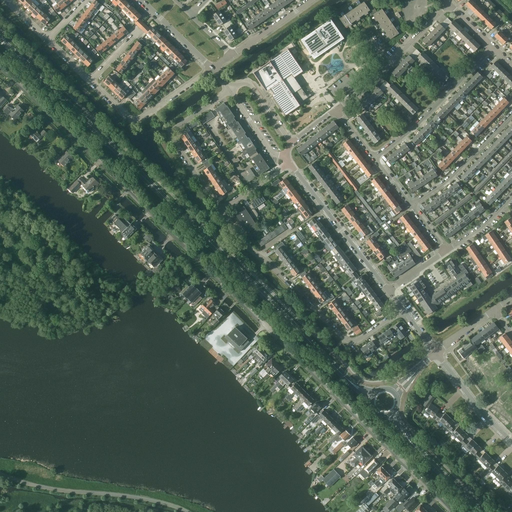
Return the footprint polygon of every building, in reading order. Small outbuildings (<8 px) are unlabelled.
[(31,0),(26,0),(23,4),(25,6),(27,8),(28,8),(33,2),(31,0)] [(57,0),(56,1),(58,4),(62,9),(67,5),(62,0),(57,0)] [(102,5),(95,0),(94,0),(91,4),(97,9),(99,10),(102,5)] [(122,0),(118,5),(122,9),(128,3),(126,1),(126,0),(125,0),(122,0)] [(224,0),(223,0),(216,6),(215,6),(218,9),(227,3),(224,0)] [(288,4),(285,0),(278,0),(276,2),(281,9),(288,4)] [(470,9),(475,4),(470,0),(469,0),(465,4),(470,9)] [(33,2),(28,8),(28,9),(29,11),(30,10),(32,12),(38,6),(33,2)] [(281,9),(276,2),(271,6),(275,12),(281,9)] [(370,10),(390,39),(399,33),(382,9),(377,12),(370,2),(366,5),(364,2),(339,19),(345,28),(370,10)] [(129,4),(128,3),(122,9),(127,13),(132,7),(130,5),(131,5),(129,3),(129,4)] [(58,13),(62,9),(58,4),(53,7),(58,13)] [(97,9),(91,4),(88,9),(93,13),(97,9)] [(474,13),(479,8),(475,4),(470,9),(474,13)] [(38,6),(32,12),(34,15),(36,17),(36,16),(36,17),(42,11),(44,9),(40,5),(38,6)] [(270,16),(275,12),(271,6),(265,9),(270,16)] [(133,8),(132,7),(127,13),(131,17),(137,11),(135,10),(135,9),(134,8),(133,8)] [(478,17),(483,12),(479,8),(474,13),(478,17)] [(93,13),(88,9),(84,14),(90,18),(92,20),(96,15),(93,13)] [(265,20),(270,16),(265,9),(260,13),(265,20)] [(42,11),(36,17),(37,17),(37,18),(38,19),(39,19),(41,21),(47,15),(42,11)] [(138,12),(137,11),(131,17),(136,22),(135,23),(137,25),(141,21),(139,19),(142,16),(139,14),(140,13),(138,12)] [(216,20),(223,16),(219,11),(213,15),(216,20)] [(47,15),(41,21),(43,23),(43,24),(44,25),(45,25),(51,19),(49,17),(51,14),(50,12),(47,15)] [(483,21),(487,16),(483,12),(478,17),(483,21)] [(260,23),(265,20),(260,13),(256,16),(255,16),(260,23)] [(90,18),(84,14),(81,19),(86,23),(90,18)] [(255,27),(260,23),(255,16),(256,16),(255,15),(252,16),(253,18),(250,20),(255,27)] [(224,26),(231,22),(229,19),(226,21),(223,16),(216,20),(220,25),(222,24),(224,26)] [(487,25),(492,20),(487,16),(483,21),(487,25)] [(86,23),(81,19),(77,23),(82,28),(86,23)] [(316,30),(301,40),(310,52),(311,55),(314,59),(324,52),(326,51),(329,49),(327,47),(333,43),(335,45),(339,42),(344,38),(342,35),(341,34),(337,29),(336,28),(331,19),(326,23),(322,26),(317,29),(316,30)] [(250,30),(255,27),(250,20),(245,24),(250,30)] [(452,22),(449,25),(448,26),(452,30),(458,25),(454,20),(452,22)] [(496,24),(492,20),(487,25),(491,29),(493,27),(495,29),(499,25),(497,23),(496,24)] [(227,36),(233,31),(230,26),(233,24),(231,22),(224,26),(226,29),(223,31),(227,36)] [(82,28),(77,23),(73,28),(79,32),(82,28)] [(445,29),(440,25),(440,24),(435,28),(441,34),(444,30),(445,29)] [(457,34),(462,29),(458,25),(452,30),(450,33),(451,35),(454,32),(457,34)] [(124,26),(119,30),(123,36),(128,32),(124,27),(124,26)] [(150,30),(148,27),(144,32),(146,34),(147,33),(152,37),(157,31),(155,29),(156,29),(154,27),(154,28),(153,27),(150,30)] [(117,28),(113,32),(114,34),(119,39),(123,36),(119,30),(117,28)] [(441,34),(435,28),(431,33),(436,38),(441,34)] [(467,33),(462,29),(457,34),(461,39),(467,33)] [(152,37),(150,39),(154,43),(156,42),(162,36),(160,33),(158,32),(157,31),(152,37)] [(231,41),(237,37),(233,31),(227,36),(231,41)] [(498,32),(494,36),(499,40),(503,35),(505,33),(504,32),(502,33),(499,31),(498,32)] [(63,43),(66,45),(74,36),(77,33),(75,32),(73,35),(72,35),(69,37),(67,35),(61,41),(62,41),(61,42),(63,43)] [(436,38),(431,33),(427,37),(432,42),(436,38)] [(471,38),(467,33),(461,39),(466,43),(471,38)] [(503,35),(499,40),(503,44),(508,39),(505,37),(507,35),(505,33),(503,35)] [(114,34),(110,38),(114,43),(119,39),(114,34)] [(163,36),(162,36),(156,42),(160,46),(166,40),(164,38),(165,37),(163,36)] [(432,42),(427,37),(422,41),(428,47),(431,44),(433,46),(434,45),(432,42)] [(72,38),(66,45),(68,47),(67,48),(69,49),(70,49),(70,50),(76,44),(73,41),(74,40),(72,38)] [(110,38),(105,41),(109,47),(114,43),(110,38)] [(475,42),(471,38),(466,43),(470,47),(475,42)] [(167,41),(166,40),(160,46),(165,50),(171,44),(169,42),(167,40),(167,41)] [(105,41),(100,45),(105,50),(109,47),(105,41)] [(135,44),(134,46),(139,50),(141,51),(145,47),(144,46),(137,41),(135,44)] [(480,46),(475,42),(470,47),(474,52),(480,46)] [(292,43),(288,45),(293,54),(297,52),(292,43)] [(75,54),(80,48),(76,44),(70,50),(71,50),(70,51),(72,52),(75,54)] [(169,54),(175,48),(173,46),(172,45),(171,45),(171,44),(165,50),(169,54)] [(100,45),(96,49),(100,54),(105,50),(100,45)] [(134,46),(130,51),(136,55),(139,50),(134,46)] [(79,58),(85,52),(80,48),(75,54),(77,56),(76,57),(78,58),(79,58)] [(176,49),(175,48),(169,54),(174,59),(179,53),(177,51),(178,50),(176,49)] [(288,49),(253,73),(263,86),(266,91),(270,89),(274,94),(271,95),(285,116),(300,105),(299,104),(311,96),(309,93),(308,94),(306,95),(303,90),(305,88),(303,87),(303,86),(301,88),(294,77),(303,71),(288,49)] [(130,51),(127,55),(132,59),(136,55),(130,51)] [(83,62),(89,56),(85,52),(79,58),(80,59),(79,59),(81,61),(81,60),(83,62)] [(419,56),(418,57),(422,62),(427,56),(423,52),(421,54),(419,56)] [(174,59),(171,62),(176,66),(177,64),(180,68),(181,68),(187,61),(184,58),(184,57),(182,55),(181,53),(180,54),(179,53),(174,59)] [(127,55),(123,60),(129,64),(132,59),(127,55)] [(409,55),(405,60),(410,65),(414,61),(410,56),(409,55)] [(94,61),(89,56),(83,62),(86,65),(85,65),(87,67),(87,66),(88,67),(94,61)] [(422,62),(420,64),(422,66),(424,63),(426,66),(432,60),(427,56),(422,62)] [(123,60),(120,65),(125,69),(127,70),(129,68),(127,67),(129,64),(123,60)] [(405,60),(400,64),(406,69),(408,71),(412,67),(410,65),(405,60)] [(432,60),(426,66),(431,70),(436,65),(432,60)] [(500,65),(496,61),(491,66),(495,70),(500,65)] [(400,64),(396,68),(401,74),(406,69),(400,64)] [(120,65),(116,70),(121,74),(125,69),(120,65)] [(436,65),(431,70),(435,74),(440,69),(436,65)] [(504,70),(500,65),(495,70),(499,75),(504,70)] [(169,68),(165,72),(170,78),(173,76),(175,75),(174,74),(175,73),(169,68)] [(396,68),(392,73),(397,78),(401,74),(396,68)] [(435,74),(433,77),(435,79),(437,81),(438,80),(440,79),(445,73),(440,69),(435,74)] [(508,74),(504,70),(499,75),(503,79),(508,74)] [(165,72),(160,77),(166,82),(167,82),(169,81),(168,80),(170,78),(165,72)] [(478,72),(473,77),(478,82),(483,77),(478,72)] [(440,79),(438,80),(442,85),(444,83),(449,77),(445,73),(440,79)] [(511,78),(511,77),(508,74),(503,79),(508,83),(511,78)] [(114,81),(116,79),(114,78),(112,79),(110,76),(104,82),(105,83),(104,83),(106,85),(106,84),(108,87),(114,81)] [(160,77),(156,81),(162,87),(164,85),(166,83),(166,82),(160,77)] [(473,77),(469,81),(474,86),(478,82),(473,77)] [(154,79),(150,83),(157,91),(158,91),(159,91),(160,89),(162,87),(156,81),(154,79)] [(119,85),(114,81),(108,87),(111,89),(110,89),(112,91),(112,90),(113,91),(119,85)] [(469,81),(465,85),(470,90),(474,86),(469,81)] [(150,83),(145,88),(147,90),(153,96),(155,93),(156,94),(157,92),(157,91),(150,83)] [(390,85),(388,87),(387,89),(391,93),(396,87),(392,83),(390,85)] [(117,95),(123,89),(119,85),(113,91),(113,92),(115,93),(117,95)] [(465,85),(461,90),(466,94),(470,90),(465,85)] [(383,92),(379,88),(378,87),(374,91),(378,96),(383,92)] [(401,92),(396,87),(391,93),(395,97),(401,92)] [(145,88),(141,92),(143,94),(149,100),(149,99),(150,100),(151,98),(153,96),(147,90),(145,88)] [(128,94),(123,89),(117,95),(120,97),(119,98),(121,99),(122,100),(128,94)] [(461,90),(457,94),(462,99),(464,96),(466,98),(468,97),(466,94),(461,90)] [(378,96),(374,91),(369,94),(373,100),(378,96)] [(405,96),(401,92),(395,97),(400,101),(405,96)] [(143,94),(139,99),(144,105),(147,102),(147,103),(149,101),(148,101),(149,100),(143,94)] [(373,100),(369,94),(364,98),(369,104),(373,100)] [(457,94),(453,98),(458,103),(462,99),(457,94)] [(409,100),(405,96),(400,101),(404,106),(409,100)] [(369,104),(364,98),(359,102),(364,108),(369,104)] [(453,98),(449,102),(453,107),(454,108),(456,106),(455,105),(458,103),(453,98)] [(504,98),(500,102),(505,107),(509,103),(504,98)] [(139,99),(134,103),(140,109),(141,109),(143,107),(142,107),(144,105),(139,99)] [(414,104),(409,100),(404,106),(408,110),(409,110),(414,104)] [(443,108),(442,108),(447,113),(448,112),(453,107),(449,102),(443,108)] [(501,111),(505,107),(500,102),(496,106),(501,111)] [(226,106),(224,103),(215,109),(221,118),(230,111),(227,106),(226,106)] [(418,109),(414,104),(409,110),(408,110),(407,111),(409,113),(410,112),(413,114),(418,109)] [(7,105),(2,110),(5,112),(8,115),(9,114),(15,120),(20,115),(19,115),(23,110),(18,105),(12,111),(9,108),(10,107),(7,105)] [(496,115),(501,111),(496,106),(491,110),(496,115)] [(442,109),(436,115),(441,120),(447,113),(442,108),(442,109)] [(492,120),(496,115),(491,110),(487,115),(492,120)] [(230,111),(221,118),(219,119),(225,127),(235,120),(233,118),(234,117),(230,111)] [(360,124),(366,119),(362,114),(356,119),(358,121),(358,122),(359,123),(360,124)] [(436,115),(432,119),(437,124),(441,120),(436,115)] [(488,124),(492,120),(487,115),(483,119),(488,124)] [(364,129),(370,124),(366,119),(360,124),(362,126),(362,127),(363,128),(364,129)] [(432,119),(428,123),(433,128),(435,126),(437,128),(439,126),(437,124),(432,119)] [(484,128),(488,124),(483,119),(479,123),(484,128)] [(236,122),(235,120),(225,127),(230,135),(241,127),(237,122),(236,122)] [(334,121),(329,125),(334,131),(339,127),(334,121)] [(428,123),(424,127),(429,132),(433,128),(428,123)] [(480,132),(484,128),(479,123),(475,127),(480,132)] [(368,133),(374,129),(370,124),(364,129),(366,131),(365,131),(366,133),(367,133),(368,133)] [(334,131),(329,125),(325,128),(329,134),(334,131)] [(181,137),(181,138),(182,139),(183,139),(184,142),(191,137),(193,136),(193,135),(190,130),(188,127),(181,132),(183,135),(181,136),(181,137)] [(245,133),(241,127),(230,135),(236,143),(237,142),(246,136),(244,134),(245,133)] [(424,127),(420,132),(425,136),(429,132),(424,127)] [(476,137),(480,132),(475,127),(471,132),(474,134),(476,137)] [(36,132),(37,131),(34,128),(28,134),(37,142),(39,144),(44,139),(43,138),(47,133),(44,130),(39,135),(36,132)] [(329,134),(325,128),(320,132),(325,138),(329,134)] [(371,138),(377,134),(374,129),(368,133),(369,136),(370,138),(371,138)] [(325,138),(320,132),(315,135),(320,141),(325,138)] [(420,132),(416,136),(421,141),(425,136),(420,132)] [(505,132),(501,136),(506,141),(510,137),(505,132)] [(381,139),(377,134),(371,138),(373,141),(374,143),(374,142),(375,143),(381,139)] [(320,141),(315,135),(311,139),(315,145),(320,141)] [(247,138),(246,136),(237,142),(243,150),(245,148),(252,143),(248,138),(247,138)] [(416,136),(411,141),(416,145),(421,141),(416,136)] [(463,149),(467,145),(462,140),(458,136),(456,139),(459,141),(457,143),(458,145),(463,149)] [(467,136),(462,140),(467,145),(472,141),(469,139),(467,136)] [(501,136),(497,140),(502,145),(506,141),(501,136)] [(188,147),(195,142),(191,137),(184,142),(185,142),(184,143),(185,145),(186,144),(188,147)] [(315,145),(311,139),(306,142),(311,149),(315,145)] [(352,145),(348,140),(343,144),(347,149),(352,145)] [(490,147),(492,150),(495,148),(496,148),(497,150),(498,149),(502,145),(497,140),(493,144),(492,145),(490,147)] [(191,152),(198,147),(195,142),(188,147),(188,148),(189,150),(190,149),(191,152)] [(311,149),(306,142),(301,146),(306,152),(311,149)] [(256,149),(252,143),(245,148),(243,150),(241,151),(247,159),(250,157),(257,152),(255,150),(256,149)] [(410,149),(405,144),(401,147),(405,153),(410,149)] [(352,145),(347,149),(346,150),(347,152),(348,151),(350,153),(356,149),(352,145)] [(459,154),(463,149),(458,145),(454,149),(459,154)] [(200,146),(198,147),(191,152),(192,153),(191,153),(193,155),(195,157),(202,153),(200,151),(202,150),(200,146)] [(306,152),(301,146),(297,150),(301,156),(306,152)] [(405,153),(401,147),(396,151),(400,156),(405,153)] [(490,147),(485,152),(490,157),(495,152),(497,150),(496,148),(495,148),(492,150),(490,147)] [(359,154),(356,149),(350,153),(354,158),(359,154)] [(455,158),(459,154),(454,149),(450,153),(455,158)] [(400,156),(396,151),(391,155),(395,160),(400,156)] [(66,152),(61,157),(59,154),(53,160),(56,163),(58,160),(64,166),(65,165),(66,165),(66,164),(73,158),(66,152)] [(258,154),(257,152),(250,157),(251,159),(252,159),(256,164),(263,159),(259,153),(258,154)] [(485,152),(481,156),(486,161),(490,157),(485,152)] [(204,156),(202,153),(195,157),(195,158),(196,160),(197,160),(198,162),(201,160),(203,164),(209,160),(206,156),(204,155),(204,156)] [(451,162),(455,158),(450,153),(446,157),(451,162)] [(363,159),(359,154),(354,158),(357,163),(363,159)] [(395,160),(391,155),(387,158),(391,164),(395,160)] [(481,156),(477,160),(482,165),(486,161),(481,156)] [(447,166),(451,162),(446,157),(442,162),(447,166)] [(263,159),(256,164),(254,166),(260,175),(269,168),(263,159)] [(366,163),(363,159),(357,163),(361,168),(366,163)] [(477,160),(473,165),(478,169),(482,165),(477,160)] [(207,175),(214,171),(211,166),(212,165),(210,162),(205,165),(207,168),(204,170),(206,173),(205,173),(206,175),(207,175)] [(312,171),(318,167),(315,162),(309,167),(312,171)] [(443,171),(447,166),(442,162),(438,166),(443,171)] [(370,168),(366,163),(361,168),(365,172),(370,168)] [(473,165),(469,169),(474,174),(475,175),(477,175),(480,172),(479,170),(478,169),(473,165)] [(316,176),(322,171),(318,167),(312,171),(316,176)] [(247,170),(249,174),(253,179),(256,177),(250,168),(247,170)] [(374,173),(370,168),(365,172),(368,177),(374,173)] [(433,169),(429,173),(432,178),(437,175),(433,169)] [(469,169),(465,173),(470,178),(474,174),(469,169)] [(211,181),(217,176),(214,171),(207,175),(209,178),(208,178),(210,180),(211,181)] [(319,181),(325,176),(322,171),(316,176),(319,181)] [(428,182),(432,178),(429,173),(424,176),(428,182)] [(465,173),(461,177),(466,182),(468,184),(472,180),(470,178),(465,173)] [(214,186),(221,181),(217,176),(211,181),(213,183),(212,184),(213,186),(214,185),(214,186)] [(323,185),(329,181),(325,176),(319,181),(323,185)] [(423,185),(428,182),(424,176),(419,179),(423,185)] [(95,186),(98,183),(92,177),(86,183),(84,180),(81,177),(77,181),(71,188),(75,191),(81,184),(83,186),(87,190),(86,191),(86,192),(87,193),(88,193),(88,192),(89,192),(89,191),(90,191),(92,189),(92,188),(95,185),(95,186)] [(371,181),(375,186),(380,181),(377,177),(371,181)] [(279,179),(272,184),(274,187),(279,183),(283,188),(290,183),(289,182),(290,182),(288,180),(288,181),(286,178),(281,182),(279,179)] [(418,188),(423,185),(419,179),(414,183),(418,188)] [(506,188),(510,184),(505,179),(501,183),(506,188)] [(413,192),(418,188),(414,183),(412,180),(407,184),(413,192)] [(218,191),(225,186),(221,181),(214,186),(216,189),(215,189),(217,191),(217,190),(218,191)] [(326,190),(332,185),(329,181),(323,185),(326,190)] [(384,186),(380,181),(375,186),(379,190),(384,186)] [(281,190),(280,191),(281,193),(283,196),(285,195),(287,193),(293,188),(293,187),(292,185),(292,186),(290,183),(283,188),(281,190)] [(457,183),(452,186),(456,192),(461,188),(457,183)] [(502,192),(506,188),(501,183),(497,188),(502,192)] [(330,195),(336,190),(332,185),(326,190),(330,195)] [(228,191),(225,186),(218,191),(219,194),(220,196),(221,195),(221,196),(223,195),(226,198),(232,193),(230,190),(228,191)] [(388,191),(384,186),(379,190),(382,195),(388,191)] [(452,186),(447,190),(451,195),(452,195),(453,197),(456,195),(457,198),(459,196),(458,195),(458,194),(456,192),(452,186)] [(293,188),(287,193),(291,198),(297,193),(297,192),(296,190),(295,191),(293,188)] [(498,197),(502,192),(497,188),(493,192),(498,197)] [(333,199),(340,195),(336,190),(330,195),(333,199)] [(447,190),(443,193),(447,199),(451,195),(447,190)] [(391,195),(388,191),(382,195),(386,200),(391,195)] [(493,201),(498,197),(493,192),(488,196),(493,201)] [(297,193),(291,198),(295,203),(301,198),(301,197),(300,195),(299,195),(297,193)] [(443,193),(438,197),(442,203),(444,204),(448,201),(447,199),(443,193)] [(343,199),(340,195),(333,199),(337,204),(343,199)] [(395,200),(391,195),(386,200),(389,204),(395,200)] [(255,219),(256,218),(257,218),(257,217),(258,216),(258,215),(258,214),(254,208),(257,207),(257,208),(263,203),(265,201),(262,196),(260,197),(259,196),(251,201),(253,203),(246,207),(255,219)] [(489,205),(493,201),(488,196),(484,200),(489,205)] [(438,197),(433,201),(437,206),(440,204),(442,206),(444,204),(442,203),(438,197)] [(301,198),(295,203),(298,208),(305,203),(304,202),(305,202),(303,200),(301,198)] [(399,205),(395,200),(389,204),(393,209),(399,205)] [(433,201),(428,204),(433,210),(437,206),(433,201)] [(485,209),(481,204),(479,202),(474,205),(476,208),(480,213),(485,209)] [(298,208),(296,210),(298,212),(299,211),(301,214),(302,213),(309,208),(308,207),(309,207),(307,205),(305,203),(298,208)] [(428,204),(424,208),(428,213),(433,210),(428,204)] [(347,205),(341,209),(345,214),(351,209),(347,205)] [(399,205),(393,209),(391,211),(395,215),(402,209),(399,205)] [(234,213),(247,233),(257,226),(243,206),(240,208),(241,209),(237,211),(234,213)] [(301,214),(300,215),(304,220),(306,218),(313,213),(312,212),(311,210),(309,208),(302,213),(301,214)] [(475,217),(480,213),(476,208),(471,211),(475,217)] [(351,209),(345,214),(348,219),(354,214),(351,209)] [(471,220),(475,217),(471,211),(466,215),(471,220)] [(115,215),(111,219),(116,225),(120,229),(119,230),(120,230),(121,228),(124,231),(122,232),(122,233),(131,223),(131,224),(125,219),(120,214),(121,215),(118,218),(115,215)] [(354,214),(348,219),(352,223),(358,219),(354,214)] [(400,218),(403,223),(409,218),(405,214),(400,218)] [(466,224),(471,220),(466,215),(462,218),(466,224)] [(413,223),(409,218),(403,223),(407,227),(413,223)] [(461,227),(466,224),(462,218),(457,222),(461,227)] [(314,219),(309,223),(312,227),(313,225),(315,228),(313,230),(315,232),(317,230),(322,226),(319,221),(317,222),(314,219)] [(358,219),(352,223),(355,228),(361,223),(358,219)] [(390,228),(388,226),(385,221),(382,223),(380,225),(385,231),(387,230),(390,228)] [(457,231),(461,227),(457,222),(453,225),(457,231)] [(131,223),(122,233),(128,238),(137,229),(134,226),(132,223),(131,223)] [(361,223),(355,228),(359,232),(365,228),(361,223)] [(416,228),(413,223),(407,227),(411,232),(416,228)] [(365,228),(359,232),(362,237),(365,235),(367,237),(371,234),(373,232),(368,225),(365,228)] [(452,234),(457,231),(453,225),(448,229),(452,234)] [(315,232),(314,232),(318,237),(321,235),(326,231),(324,228),(325,228),(323,226),(322,226),(317,230),(315,232)] [(420,233),(416,228),(411,232),(414,237),(420,233)] [(447,238),(452,234),(448,229),(443,233),(447,238)] [(296,234),(302,242),(305,239),(299,231),(296,234)] [(321,235),(318,237),(322,242),(324,240),(330,236),(326,231),(321,235)] [(485,235),(482,237),(485,242),(488,240),(495,236),(491,231),(485,235)] [(370,246),(376,242),(378,240),(376,237),(379,234),(377,232),(372,236),(372,237),(366,242),(370,246)] [(423,237),(420,233),(414,237),(418,241),(423,237)] [(322,242),(321,242),(325,247),(328,245),(334,240),(330,236),(324,240),(322,242)] [(495,236),(488,240),(492,245),(498,240),(495,236)] [(427,242),(423,237),(418,241),(421,246),(422,246),(427,242)] [(328,245),(325,247),(329,252),(332,250),(338,245),(334,240),(328,245)] [(498,240),(492,245),(495,249),(501,245),(498,240)] [(282,242),(274,248),(275,248),(276,250),(275,251),(277,253),(277,254),(278,256),(279,256),(285,251),(287,250),(288,249),(284,245),(282,242)] [(373,251),(379,246),(376,242),(370,246),(373,251)] [(408,268),(415,263),(408,253),(411,251),(404,242),(395,249),(401,258),(408,268)] [(431,247),(427,242),(422,246),(421,246),(419,248),(421,250),(423,248),(425,251),(431,247)] [(468,251),(466,252),(467,254),(469,253),(475,249),(472,244),(466,248),(468,251)] [(144,257),(144,258),(145,259),(145,260),(146,261),(147,261),(155,253),(151,249),(153,248),(149,245),(145,249),(144,248),(142,250),(143,251),(140,253),(144,257)] [(338,245),(332,250),(336,255),(341,250),(338,245)] [(377,256),(383,251),(381,248),(383,247),(381,245),(379,246),(373,251),(377,256)] [(501,245),(495,249),(498,254),(504,250),(501,245)] [(380,260),(386,255),(388,254),(385,249),(383,251),(377,256),(380,260)] [(475,249),(469,253),(472,258),(479,253),(475,249)] [(285,251),(279,256),(281,258),(280,259),(281,261),(282,261),(283,261),(289,256),(290,255),(287,250),(285,251)] [(336,255),(334,256),(338,261),(339,260),(345,255),(341,250),(336,255)] [(504,250),(498,254),(501,259),(508,254),(504,250)] [(158,256),(155,253),(147,261),(147,262),(148,263),(149,263),(150,264),(151,264),(155,267),(157,265),(158,266),(160,264),(159,263),(163,259),(160,255),(158,256)] [(479,253),(472,258),(476,262),(482,258),(479,253)] [(508,254),(501,259),(505,264),(511,259),(508,254)] [(289,256),(283,261),(284,263),(284,264),(285,266),(286,265),(287,266),(293,261),(295,259),(291,255),(290,255),(289,256)] [(339,260),(338,261),(341,266),(343,264),(349,260),(345,255),(339,260)] [(394,277),(401,273),(393,261),(390,263),(389,261),(391,260),(389,257),(384,261),(387,265),(390,271),(394,277)] [(401,258),(394,262),(401,273),(408,268),(401,258)] [(476,262),(473,264),(475,266),(477,264),(479,267),(485,263),(482,258),(476,262)] [(293,261),(287,266),(288,268),(288,269),(289,271),(290,270),(290,271),(296,266),(299,265),(295,259),(293,261)] [(341,266),(345,271),(347,270),(353,265),(349,260),(343,264),(341,266)] [(419,277),(408,285),(409,287),(416,297),(428,314),(437,308),(435,306),(438,304),(443,301),(458,290),(466,285),(468,288),(472,284),(465,274),(468,273),(466,269),(461,272),(461,271),(459,272),(451,260),(450,260),(449,260),(446,262),(446,263),(445,264),(454,276),(456,279),(429,297),(423,289),(427,286),(422,279),(421,280),(419,277)] [(481,270),(479,271),(480,273),(482,272),(488,268),(485,263),(479,267),(481,270)] [(353,265),(347,270),(349,272),(348,273),(352,277),(354,276),(356,274),(354,271),(356,270),(353,265)] [(296,266),(290,271),(292,273),(292,274),(293,275),(294,275),(294,276),(298,273),(300,275),(304,271),(303,269),(300,271),(296,266)] [(488,268),(482,272),(485,277),(487,279),(493,275),(491,273),(492,272),(488,268)] [(150,269),(146,275),(150,278),(155,272),(150,269)] [(307,274),(305,272),(300,276),(304,280),(303,281),(304,282),(305,282),(306,283),(312,278),(310,276),(312,274),(309,272),(307,274)] [(354,276),(352,278),(352,279),(354,281),(353,282),(357,287),(359,285),(365,281),(361,276),(359,278),(357,275),(357,274),(354,276)] [(309,288),(315,283),(313,281),(315,280),(313,277),(312,278),(306,283),(308,285),(307,286),(308,287),(309,287),(309,288)] [(359,285),(358,287),(361,291),(363,290),(369,286),(365,281),(359,285)] [(313,292),(319,288),(317,285),(318,284),(317,282),(315,283),(309,288),(311,290),(311,291),(312,292),(313,292)] [(183,289),(180,292),(182,294),(187,298),(196,288),(192,284),(189,287),(187,285),(183,289)] [(363,290),(361,291),(365,296),(367,295),(372,291),(369,286),(363,290)] [(196,288),(187,298),(187,299),(187,298),(192,303),(195,300),(198,302),(202,298),(199,295),(202,293),(197,288),(196,288)] [(323,293),(319,288),(313,292),(315,295),(315,296),(316,297),(317,297),(323,293)] [(327,302),(334,297),(331,294),(329,296),(325,291),(323,293),(317,297),(319,300),(319,301),(320,302),(321,302),(322,302),(324,304),(327,302)] [(372,291),(367,295),(371,300),(376,296),(372,291)] [(376,296),(371,300),(374,305),(380,301),(376,296)] [(205,303),(201,307),(204,310),(202,313),(207,318),(210,315),(214,311),(211,308),(212,307),(213,307),(215,305),(214,304),(215,304),(210,299),(206,304),(205,303)] [(332,310),(338,305),(334,300),(328,304),(330,307),(330,308),(331,309),(332,309),(332,310)] [(380,301),(374,305),(378,310),(379,311),(375,314),(377,316),(382,313),(380,310),(382,309),(381,308),(384,305),(380,301)] [(336,315),(345,308),(341,303),(338,305),(332,310),(334,312),(334,313),(335,314),(336,314),(336,315)] [(224,313),(219,308),(213,314),(218,319),(224,313)] [(340,319),(347,314),(348,313),(345,308),(336,315),(338,317),(337,318),(339,319),(340,319)] [(347,314),(340,319),(342,322),(341,323),(342,324),(343,324),(344,324),(350,320),(347,317),(348,316),(347,314)] [(351,318),(350,320),(344,324),(346,327),(345,328),(346,329),(347,329),(348,329),(351,327),(353,329),(352,329),(354,332),(359,329),(357,326),(356,327),(352,322),(353,321),(351,318)] [(494,322),(489,326),(494,332),(496,330),(498,332),(500,331),(494,322)] [(384,333),(388,339),(390,341),(397,336),(398,337),(400,340),(407,334),(402,329),(403,328),(401,326),(398,324),(392,328),(389,329),(387,331),(384,333)] [(494,332),(489,326),(484,329),(489,335),(494,332)] [(247,338),(244,336),(235,327),(228,335),(239,346),(247,338)] [(489,335),(484,329),(480,333),(484,339),(487,337),(489,339),(491,338),(489,335)] [(218,346),(224,340),(217,333),(211,339),(218,346)] [(390,341),(384,333),(381,335),(379,337),(381,339),(378,341),(381,346),(384,344),(384,345),(390,341)] [(480,333),(475,336),(480,342),(481,341),(482,343),(485,340),(484,339),(480,333)] [(503,335),(499,338),(502,342),(508,338),(505,333),(503,335)] [(480,342),(475,336),(471,340),(473,342),(475,346),(475,345),(480,342)] [(508,338),(502,342),(506,347),(511,342),(508,338)] [(367,345),(366,345),(370,351),(376,347),(377,349),(381,346),(378,341),(374,344),(373,343),(374,343),(373,342),(372,342),(372,341),(369,343),(367,345)] [(477,348),(475,345),(475,346),(473,342),(468,346),(467,345),(468,346),(465,348),(464,347),(459,351),(464,358),(477,348)] [(251,350),(248,354),(250,356),(253,352),(256,355),(261,349),(261,348),(259,346),(258,345),(255,348),(254,348),(252,350),(251,350)] [(372,353),(370,351),(366,345),(363,347),(364,347),(361,349),(367,357),(372,353)] [(256,355),(252,358),(254,360),(255,359),(258,361),(260,359),(266,353),(261,349),(256,355)] [(224,364),(228,359),(219,351),(215,356),(224,364)] [(258,361),(257,362),(258,363),(259,364),(258,365),(260,366),(264,363),(264,362),(266,360),(266,359),(269,356),(268,355),(266,353),(260,359),(258,361)] [(470,356),(464,361),(491,398),(498,394),(470,356)] [(265,371),(261,376),(263,378),(267,373),(277,364),(275,362),(275,361),(273,359),(272,359),(267,364),(266,365),(269,367),(265,371)] [(277,364),(267,373),(270,375),(271,374),(273,377),(272,378),(274,379),(278,375),(277,373),(282,368),(281,368),(281,367),(280,366),(279,366),(277,364)] [(284,371),(279,377),(277,379),(279,381),(275,385),(278,387),(289,375),(287,374),(287,373),(285,372),(284,371)] [(290,377),(289,375),(278,387),(280,389),(283,385),(285,383),(288,385),(293,380),(292,379),(293,378),(291,377),(290,377)] [(288,396),(284,400),(286,402),(288,400),(288,399),(300,387),(298,385),(298,384),(297,383),(296,383),(290,388),(288,391),(291,394),(289,395),(288,396)] [(288,399),(288,400),(289,402),(292,399),(294,396),(296,398),(299,396),(299,397),(305,391),(304,390),(303,389),(302,389),(300,387),(288,399)] [(301,401),(294,408),(296,410),(303,403),(310,396),(308,394),(307,392),(306,392),(305,392),(305,391),(299,397),(300,397),(299,398),(301,401)] [(426,411),(425,413),(429,416),(430,414),(433,417),(433,418),(435,419),(440,413),(438,411),(439,409),(430,403),(434,398),(430,395),(430,396),(425,403),(429,406),(427,408),(426,411)] [(296,410),(295,411),(297,412),(303,406),(306,409),(314,400),(313,400),(313,399),(312,398),(310,396),(303,403),(296,410)] [(309,409),(308,410),(313,415),(315,413),(321,407),(320,406),(320,405),(319,404),(318,404),(316,402),(309,409)] [(323,420),(328,414),(328,413),(326,412),(325,412),(324,410),(319,415),(317,414),(313,418),(310,421),(313,423),(318,419),(319,420),(321,417),(323,420)] [(440,413),(435,419),(439,423),(438,424),(441,427),(443,424),(450,417),(445,413),(443,415),(440,413)] [(329,415),(328,414),(323,420),(327,424),(330,421),(331,422),(333,419),(331,417),(331,416),(329,415)] [(307,425),(310,421),(313,418),(311,416),(304,422),(307,425)] [(450,417),(443,424),(446,427),(446,430),(448,432),(454,426),(452,424),(454,422),(450,417)] [(335,421),(333,419),(331,422),(330,421),(327,424),(332,429),(337,423),(337,422),(336,421),(335,421)] [(338,424),(337,423),(332,429),(337,433),(338,435),(343,429),(340,426),(340,425),(339,424),(338,424)] [(323,425),(315,432),(317,434),(325,427),(323,425)] [(454,426),(448,432),(451,434),(452,433),(456,437),(463,430),(459,426),(456,429),(454,426)] [(340,436),(335,440),(337,442),(342,437),(345,441),(350,435),(345,430),(340,435),(340,436)] [(463,430),(456,437),(461,442),(459,443),(462,445),(467,439),(465,437),(467,435),(463,430)] [(353,437),(347,443),(345,445),(346,446),(348,444),(352,448),(357,442),(353,437)] [(467,439),(462,445),(464,448),(468,452),(470,450),(476,443),(472,439),(469,442),(467,439)] [(341,442),(335,448),(338,451),(343,445),(341,442)] [(476,443),(470,450),(474,455),(473,456),(475,458),(480,452),(478,450),(481,448),(476,443)] [(365,448),(364,448),(362,446),(353,454),(356,457),(351,462),(353,464),(368,450),(367,449),(366,449),(365,448)] [(369,453),(369,452),(368,451),(368,450),(353,464),(355,466),(360,461),(363,464),(371,456),(369,453)] [(480,452),(475,458),(477,461),(479,459),(483,463),(490,457),(485,452),(483,455),(480,452)] [(490,457),(483,463),(487,468),(486,469),(488,471),(494,466),(491,463),(494,461),(490,457)] [(374,469),(379,463),(374,458),(365,467),(370,471),(373,468),(374,469)] [(494,466),(488,471),(490,474),(492,472),(496,476),(503,469),(498,465),(496,468),(494,466)] [(382,466),(376,472),(379,474),(377,476),(379,478),(381,476),(380,476),(386,471),(382,466)] [(360,467),(353,473),(355,476),(362,469),(360,467)] [(329,487),(340,476),(333,469),(323,480),(329,487)] [(496,476),(494,478),(501,485),(501,484),(507,478),(505,476),(507,474),(503,469),(496,476)] [(374,483),(378,488),(385,481),(391,475),(386,471),(380,476),(381,476),(379,478),(374,483)] [(387,488),(383,492),(385,494),(390,490),(398,482),(393,478),(387,483),(389,486),(387,488)] [(511,483),(507,478),(501,484),(508,490),(510,488),(511,489),(511,483)] [(390,490),(394,495),(397,493),(402,487),(398,482),(390,490)] [(399,492),(392,498),(397,503),(399,500),(401,501),(409,493),(408,493),(409,492),(406,489),(405,489),(404,489),(400,493),(399,492)] [(368,505),(377,497),(375,494),(365,502),(368,505)] [(400,511),(405,507),(409,511),(418,503),(413,497),(408,502),(407,500),(403,504),(399,505),(396,508),(399,511),(400,511)] [(390,510),(397,503),(392,498),(385,506),(390,510)]
